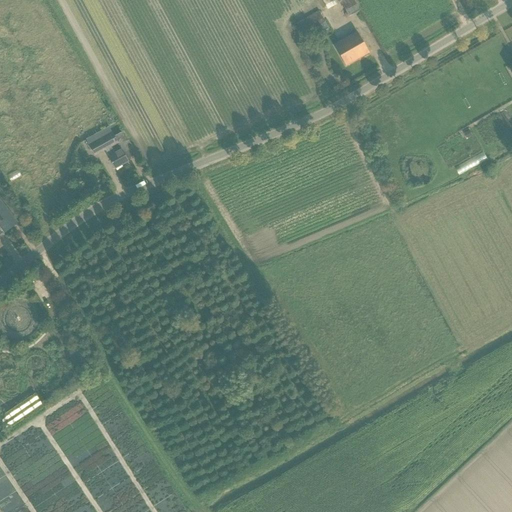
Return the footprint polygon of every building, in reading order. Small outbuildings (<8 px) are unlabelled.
[(321,0),(327,10),(340,2),(348,16),(359,10),(353,0),(321,0)] [(318,11),(293,25),(299,36),(324,22),(318,11)] [(333,45),(341,58),(346,66),(369,53),(364,44),(357,31),(333,45)] [(94,155),(102,151),(105,150),(109,157),(108,157),(110,160),(115,168),(128,161),(123,152),(122,150),(121,150),(117,143),(118,143),(109,126),(85,139),(94,155)] [(0,227),(4,233),(18,222),(0,200),(0,227)] [(41,404),(35,394),(0,417),(7,427),(41,404)]
